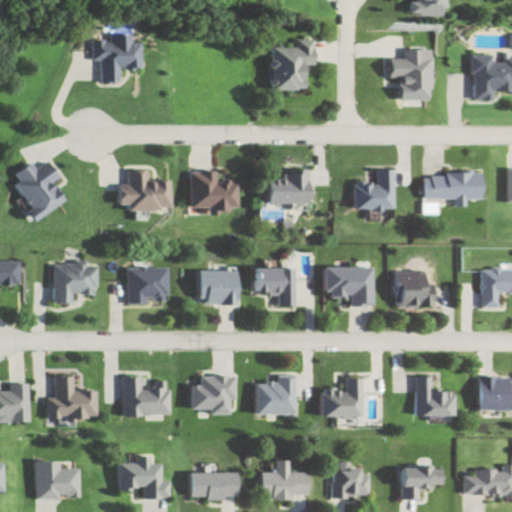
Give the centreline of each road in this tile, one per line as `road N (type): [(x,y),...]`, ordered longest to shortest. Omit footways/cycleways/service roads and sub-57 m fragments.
road 1 (residential): [(0,338),(511,339)]
road 2 (residential): [(347,132),(77,133)]
road 3 (residential): [(347,132),(511,130)]
road 4 (residential): [(344,0),(347,132)]
